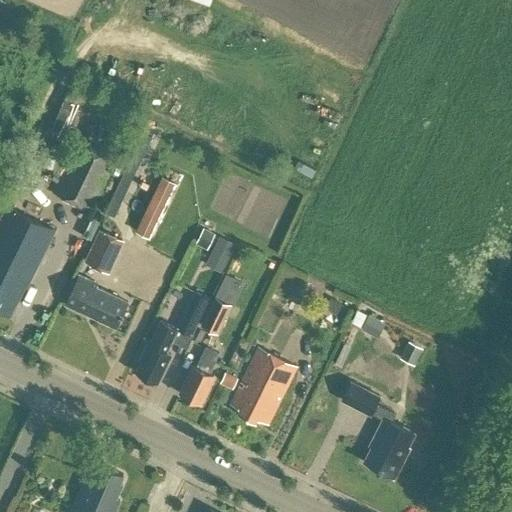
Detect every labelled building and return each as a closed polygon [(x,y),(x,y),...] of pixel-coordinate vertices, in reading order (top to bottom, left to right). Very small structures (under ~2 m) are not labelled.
[(333,90),(342,94),(355,69),(346,64),(333,90)] [(68,142),(80,113),(75,111),(77,107),(85,110),(90,99),(67,89),(48,133),(68,142)] [(80,138),(54,193),(90,210),(116,156),(80,138)] [(162,175),(135,230),(149,237),(176,182),(162,175)] [(54,230),(7,206),(0,219),(0,310),(10,315),(21,293),(23,294),(54,230)] [(215,233),(203,227),(195,243),(207,249),(215,233)] [(94,229),(79,262),(104,273),(119,240),(94,229)] [(221,236),(212,254),(228,262),(237,244),(221,236)] [(79,274),(66,303),(116,327),(128,301),(96,286),(98,283),(79,274)] [(177,327),(178,328),(192,334),(196,325),(209,297),(195,290),(181,318),(177,327)] [(214,302),(197,336),(209,342),(226,308),(214,302)] [(355,320),(374,330),(383,313),(363,304),(355,320)] [(171,354),(169,353),(167,352),(178,328),(177,327),(162,320),(151,342),(145,339),(135,358),(141,361),(136,372),(143,375),(141,379),(153,384),(155,381),(158,382),(171,354)] [(422,347),(408,340),(400,357),(413,364),(422,347)] [(209,372),(219,352),(206,346),(196,366),(193,364),(179,393),(201,403),(215,375),(209,372)] [(298,366),(259,346),(231,404),(240,409),(238,413),(256,423),(257,419),(268,424),(298,366)] [(238,376),(226,370),(220,381),(233,387),(238,376)] [(376,403),(380,396),(351,381),(342,399),(370,413),(371,411),(383,417),(370,443),(371,444),(362,461),(394,477),(409,448),(407,446),(414,432),(391,420),(395,413),(376,403)] [(120,481),(124,474),(100,463),(95,475),(88,472),(70,511),(114,511),(121,498),(116,497),(123,482),(120,481)]
